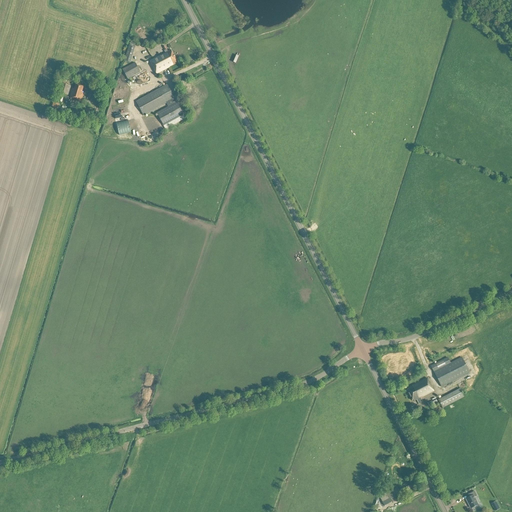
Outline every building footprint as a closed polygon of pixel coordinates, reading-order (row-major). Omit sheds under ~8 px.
[(130,63),(135,48),(129,46),(124,61),(130,63)] [(177,63),(171,50),(149,62),(156,74),(177,63)] [(135,63),(122,69),(127,79),(140,72),(135,63)] [(139,85),(151,80),(147,71),(133,76),(136,82),(138,81),(139,85)] [(68,94),(71,87),(61,83),(59,91),(68,94)] [(82,92),(84,87),(76,84),(74,90),(73,89),(70,100),(81,103),(84,93),(82,92)] [(183,115),(177,103),(167,85),(136,102),(144,116),(167,104),(169,107),(157,113),(163,126),(183,115)] [(100,119),(102,112),(95,110),(92,117),(100,119)] [(469,373),(462,358),(450,363),(447,358),(431,366),(442,387),(469,373)] [(423,402),(421,398),(434,391),(427,378),(407,389),(408,390),(407,390),(412,401),(414,400),(414,401),(417,400),(419,404),(423,402)] [(442,408),(464,397),(460,389),(438,400),(442,408)] [(414,486),(412,482),(407,485),(407,484),(400,487),(402,493),(405,492),(406,493),(408,492),(407,491),(410,490),(409,489),(414,486)] [(398,496),(397,494),(399,493),(397,489),(380,497),(384,506),(398,499),(397,497),(398,496)] [(475,506),(478,505),(474,498),(477,496),(474,492),(468,495),(469,497),(466,499),(471,509),(472,508),(473,508),(475,507),(475,506)] [(495,511),(500,509),(496,501),(491,504),(495,511)]
